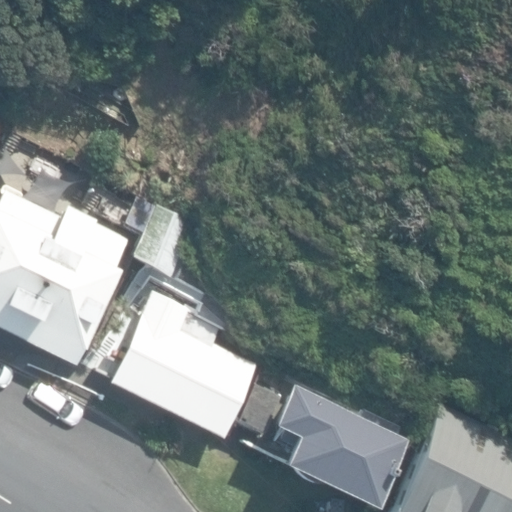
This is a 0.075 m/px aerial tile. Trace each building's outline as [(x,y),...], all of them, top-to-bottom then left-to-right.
[(94,212),(133,230),(147,201),(108,183),(94,212)] [(0,335),(72,370),(119,273),(115,271),(129,242),(64,211),(61,219),(3,191),(0,198),(0,335)] [(129,258),(168,279),(197,224),(158,203),(129,258)] [(104,385),(220,443),(260,363),(189,327),(195,315),(150,293),(104,385)] [(233,422),(258,434),(275,398),(251,386),(233,422)] [(278,466),(365,509),(400,440),(394,437),(400,425),(364,407),(357,421),(287,387),(267,429),(291,440),(278,466)] [(386,511),(511,511),(511,437),(440,402),(386,511)]
